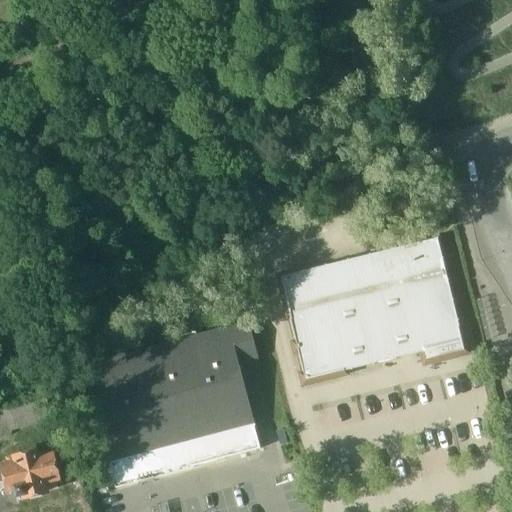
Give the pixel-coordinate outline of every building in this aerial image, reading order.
[(438,240),(285,275),(310,380),(462,340),(438,240)] [(228,329),(235,355),(255,350),(248,324),(228,329)] [(235,355),(228,329),(84,367),(116,489),(260,451),(235,355)] [(2,412),(8,433),(52,419),(46,398),(2,412)] [(0,435),(8,433),(2,412),(1,411),(0,411),(0,435)] [(38,461),(37,455),(11,461),(12,467),(4,469),(7,481),(0,483),(2,491),(9,490),(9,492),(14,490),(16,499),(25,497),(25,498),(60,489),(52,457),(38,461)]
